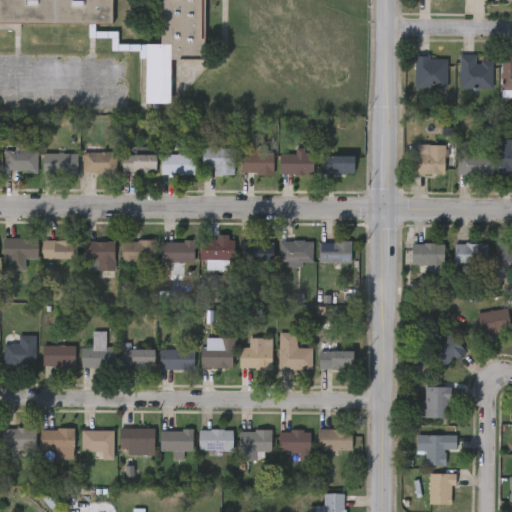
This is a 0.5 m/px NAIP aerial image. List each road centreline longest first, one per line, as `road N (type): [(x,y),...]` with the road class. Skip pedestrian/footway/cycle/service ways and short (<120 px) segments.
road 1 (tertiary): [(0,206),(511,212)]
road 2 (tertiary): [(389,511),(387,0)]
road 3 (residential): [(0,401),(389,393)]
road 4 (residential): [(511,367),(498,369),(494,381),(493,511)]
road 5 (residential): [(511,27),(387,27)]
